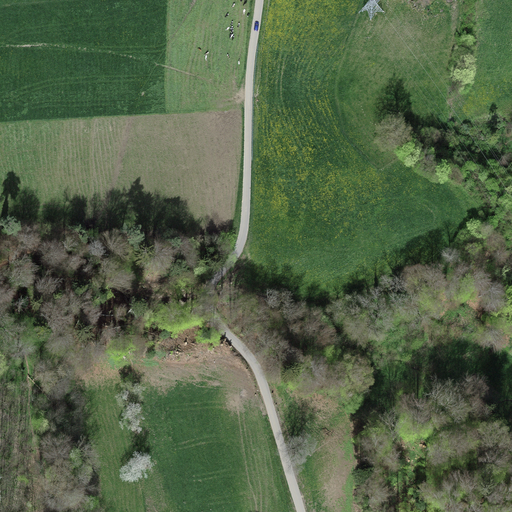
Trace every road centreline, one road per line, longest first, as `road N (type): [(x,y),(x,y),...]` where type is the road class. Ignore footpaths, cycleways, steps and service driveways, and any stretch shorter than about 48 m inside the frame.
road 1 (unclassified): [(258,0),(246,80),(243,230),(204,291),(204,307),(265,378),(303,511)]
road 2 (track): [(0,265),(78,235),(104,199),(143,78),(194,0)]
road 3 (track): [(48,511),(28,428),(27,357),(0,324)]
